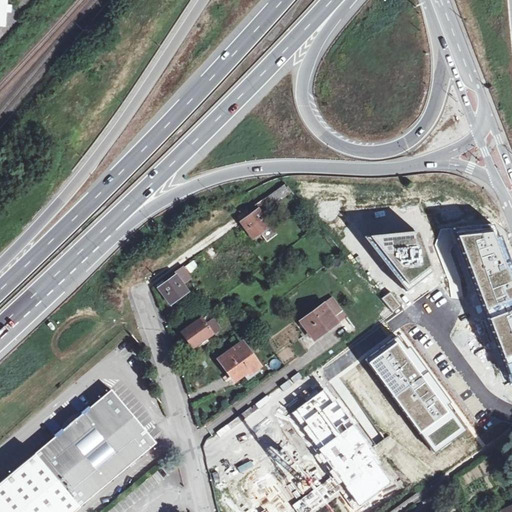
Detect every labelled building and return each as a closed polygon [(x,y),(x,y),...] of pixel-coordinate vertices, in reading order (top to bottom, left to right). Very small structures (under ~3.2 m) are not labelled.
[(0,0),(0,26),(8,27),(8,0),(0,0)] [(303,179),(270,195),(276,203),(292,192),(303,179)] [(258,210),(261,214),(276,203),(270,195),(255,206),(258,210)] [(242,222),(252,215),(248,210),(238,217),(242,222)] [(242,222),(241,222),(253,239),(270,226),(261,214),(258,210),(252,215),(242,222)] [(416,232),(362,237),(407,290),(429,271),(423,255),(416,232)] [(511,281),(492,232),(456,235),(458,241),(511,382),(511,281)] [(214,246),(206,250),(211,259),(218,256),(214,246)] [(186,265),(190,273),(199,269),(194,260),(186,265)] [(165,284),(159,289),(170,305),(188,292),(183,285),(191,279),(182,267),(174,274),(176,277),(165,284)] [(399,304),(390,292),(382,299),(392,310),(399,304)] [(332,298),(300,321),(313,339),(336,322),(333,317),(341,311),(332,298)] [(216,333),(222,330),(214,318),(208,321),(216,333)] [(201,319),(181,332),(192,348),(212,335),(201,319)] [(395,342),(367,363),(433,451),(462,429),(395,342)] [(258,366),(242,344),(219,360),(234,380),(242,374),(247,371),(248,373),(258,366)] [(247,371),(242,374),(247,380),(261,371),(258,366),(248,373),(247,371)] [(325,388),(290,414),(358,508),(390,482),(372,455),(373,451),(325,388)] [(54,435),(55,437),(0,482),(0,511),(73,511),(156,443),(111,390),(90,408),(89,407),(81,413),(82,414),(63,430),(62,429),(54,435)] [(81,413),(62,429),(63,430),(82,414),(81,413)]
